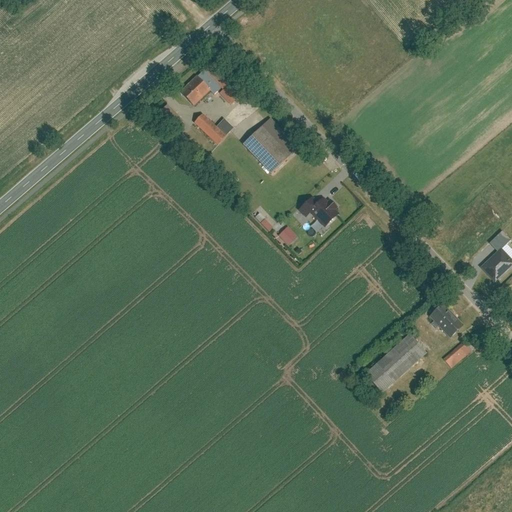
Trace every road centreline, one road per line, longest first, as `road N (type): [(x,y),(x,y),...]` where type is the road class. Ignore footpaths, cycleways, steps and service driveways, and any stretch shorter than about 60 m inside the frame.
road 1 (residential): [(212,27),(511,339)]
road 2 (secondary): [(212,27),(0,208)]
